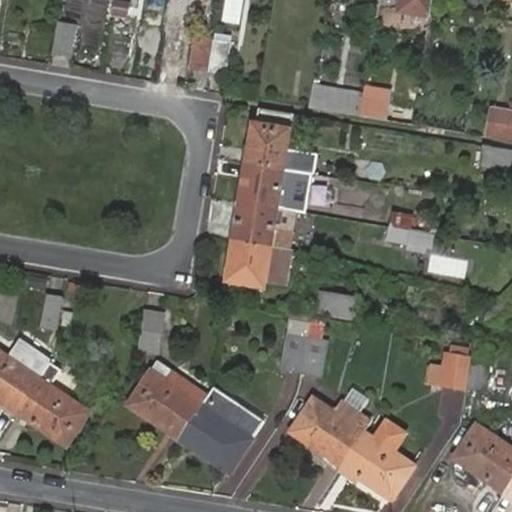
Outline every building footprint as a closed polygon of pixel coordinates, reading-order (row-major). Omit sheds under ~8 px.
[(61,24),(57,54),(72,55),(76,27),(61,24)] [(195,68),(211,70),(216,39),(199,36),(195,68)] [(216,39),(211,70),(229,73),(234,42),(216,39)] [(362,116),(364,102),(343,99),(340,112),(362,116)] [(489,135),(511,138),(511,108),(495,105),(489,135)] [(250,162),(287,168),(296,113),(259,107),(250,162)] [(508,166),(511,149),(486,145),(484,162),(508,166)] [(244,202),(282,207),(300,210),(310,212),(314,191),(308,189),(311,172),(287,168),(250,162),(244,202)] [(244,202),(237,240),(294,249),(297,228),(300,210),(282,207),(244,202)] [(419,229),(444,233),(446,220),(397,212),(396,226),(419,229)] [(419,229),(396,226),(393,240),(417,243),(419,229)] [(294,249),(237,240),(230,282),(268,287),(270,279),(289,282),(294,249)] [(325,295),(323,309),(357,314),(360,302),(325,295)] [(62,331),(67,298),(51,296),(45,329),(62,331)] [(485,299),(482,320),(501,323),(504,302),(485,299)] [(162,311),(148,308),(143,339),(157,341),(162,311)] [(305,371),(311,336),(292,332),(285,368),(305,371)] [(331,339),(311,336),(305,371),(325,375),(331,339)] [(9,397),(24,407),(44,378),(55,361),(26,341),(15,358),(0,347),(0,396),(7,401),(9,397)] [(469,390),(473,364),(460,361),(456,387),(469,390)] [(212,396),(176,372),(163,363),(133,407),(167,429),(170,425),(186,435),(206,406),(213,397),(212,396)] [(488,365),(473,364),(469,390),(485,391),(488,365)] [(39,417),(37,421),(72,445),(93,412),(44,378),(24,407),(39,417)] [(218,388),(212,396),(213,397),(206,406),(186,435),(183,440),(233,473),(268,420),(218,388)] [(7,401),(21,411),(24,407),(9,397),(7,401)] [(347,464),(366,435),(317,400),(295,433),(329,457),(332,453),(347,464)] [(24,407),(21,411),(37,421),(39,417),(24,407)] [(460,456),(509,490),(511,486),(511,485),(511,444),(482,423),(460,456)] [(167,429),(183,440),(186,435),(170,425),(167,429)] [(417,469),(366,435),(347,464),(363,475),(359,480),(393,502),(417,469)] [(329,457),(344,468),(347,464),(332,453),(329,457)] [(347,464),(344,468),(359,480),(363,475),(347,464)]
